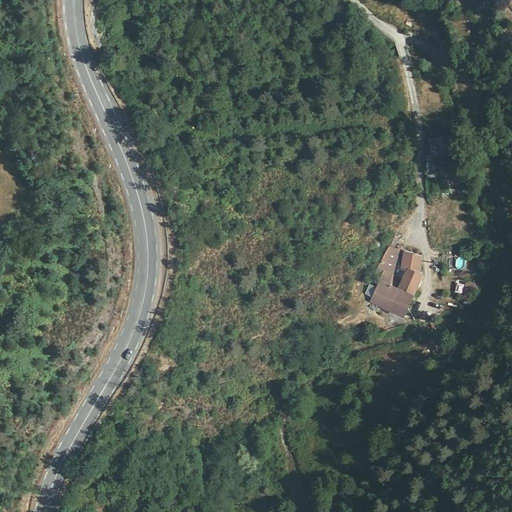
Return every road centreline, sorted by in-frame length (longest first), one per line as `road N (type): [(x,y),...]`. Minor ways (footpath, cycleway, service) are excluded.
road 1 (track): [(398,39),(439,55),(473,92),(507,269),(498,296),(411,409),(394,461),(360,511)]
road 2 (primary): [(47,511),(54,482),(136,328),(148,253),(126,160),(79,46),(73,0)]
